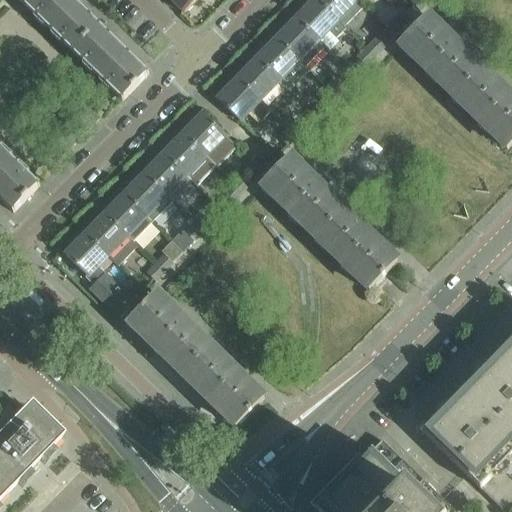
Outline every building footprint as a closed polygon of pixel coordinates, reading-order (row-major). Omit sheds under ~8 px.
[(100,27),(72,0),(30,0),(25,6),(74,54),(100,27)] [(169,0),(185,15),(199,0),(169,0)] [(317,1),(344,28),(364,7),(356,0),(314,0),(316,2),(317,1)] [(420,12),(429,3),(425,0),(415,0),(412,4),(420,12)] [(305,7),(294,19),(297,21),(319,42),(329,32),(337,41),(347,31),(344,28),(317,1),(316,2),(309,10),(305,7)] [(401,47),(453,98),(481,69),(429,17),(401,47)] [(286,27),(274,39),(278,41),(299,62),(299,63),(305,68),(324,49),(318,43),(319,42),(297,21),(297,22),(289,30),(286,27)] [(74,54),(113,92),(122,102),(149,75),(100,27),(74,54)] [(266,47),(254,59),(257,62),(258,61),(279,82),(286,88),(290,92),(310,72),(305,68),(299,63),(299,62),(278,41),(277,42),(269,50),(266,47)] [(375,41),(366,50),(375,58),(384,49),(375,41)] [(366,67),(375,58),(366,50),(358,59),(366,67)] [(238,81),(260,102),(279,82),(258,61),(257,62),(250,70),(247,67),(235,79),(238,82),(238,81)] [(511,98),(481,69),(453,98),(507,151),(511,145),(511,98)] [(271,113),(260,102),(238,81),(238,82),(230,90),(227,87),(215,99),(240,123),(250,112),(261,123),(271,113)] [(336,81),(327,90),(336,98),(345,89),(336,81)] [(327,107),(336,98),(327,90),(319,99),(327,107)] [(99,120),(92,113),(81,101),(72,110),(91,128),(99,120)] [(72,110),(64,119),(82,137),(91,128),(72,110)] [(216,167),(215,168),(217,169),(237,148),(204,116),(196,125),(193,122),(181,134),(184,137),(216,167)] [(74,146),(82,137),(64,119),(55,127),(74,146)] [(297,121),(288,130),(297,138),(306,129),(297,121)] [(55,127),(47,136),(66,154),(74,146),(55,127)] [(288,147),(297,138),(288,130),(279,139),(288,147)] [(38,145),(39,145),(57,163),(66,154),(47,136),(38,145)] [(173,142),(161,154),(164,157),(165,157),(192,183),(196,187),(215,168),(216,167),(184,137),(176,145),(173,142)] [(40,187),(30,177),(0,147),(0,200),(14,213),(40,187)] [(154,162),(142,174),(145,177),(172,203),(192,183),(165,157),(164,157),(157,165),(154,162)] [(263,188),(316,240),(344,210),(291,158),(263,188)] [(234,185),(243,194),(251,185),(243,176),(234,185)] [(153,223),(172,203),(145,177),(137,185),(134,182),(122,194),(125,197),(126,197),(153,223)] [(234,203),(243,194),(234,185),(225,194),(234,203)] [(103,214),(106,217),(133,243),(153,223),(126,197),(125,197),(118,205),(115,202),(103,214)] [(369,292),(387,274),(398,263),(344,210),(316,240),(369,292)] [(204,216),(195,225),(204,234),(212,225),(204,216)] [(95,222),(83,234),(86,237),(87,237),(108,258),(114,263),(119,268),(138,248),(133,243),(106,217),(98,225),(95,222)] [(195,243),(204,234),(195,225),(186,234),(195,243)] [(64,254),(95,285),(103,277),(96,270),(108,258),(87,237),(86,237),(78,245),(75,242),(64,254)] [(156,265),(164,274),(173,265),(165,256),(156,265)] [(156,283),(164,274),(156,265),(147,274),(156,283)] [(95,285),(91,289),(102,300),(121,319),(135,304),(120,288),(117,291),(103,277),(95,285)] [(236,429),(250,414),(265,399),(158,295),(128,326),(236,429)] [(511,341),(422,433),(463,473),(502,511),(510,511),(511,510),(511,479),(502,469),(511,458),(511,341)] [(0,434),(0,494),(3,498),(27,474),(29,475),(37,467),(35,465),(60,440),(26,407),(20,413),(0,434)] [(454,511),(383,442),(316,511),(317,511),(454,511)]
